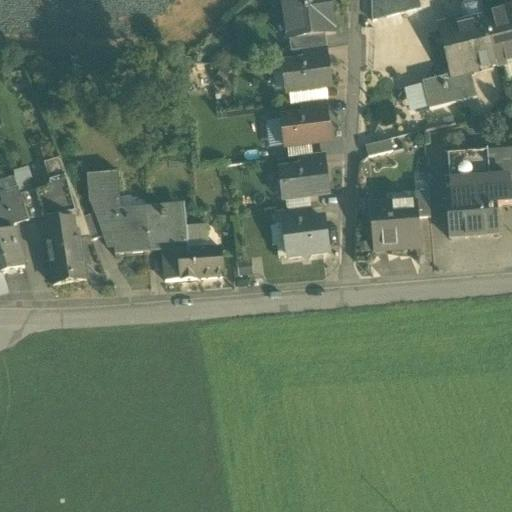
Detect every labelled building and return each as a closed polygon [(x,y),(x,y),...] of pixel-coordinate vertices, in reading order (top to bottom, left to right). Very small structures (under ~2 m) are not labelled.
[(281,0),(287,42),(289,42),(325,37),(335,35),(329,0),(281,0)] [(371,0),(372,23),(421,11),(418,0),(371,0)] [(460,9),(465,25),(484,20),(482,17),(478,5),(460,9)] [(482,17),(484,20),(496,68),(504,66),(511,64),(511,9),(488,16),(488,15),(482,17)] [(495,68),(496,68),(484,20),(465,25),(439,31),(451,77),(422,84),(423,86),(429,109),(429,111),(477,100),(470,74),(495,69),(495,68)] [(328,63),(327,50),(325,37),(289,42),(291,55),(303,53),(304,65),(326,62),(326,63),(328,63)] [(287,90),(288,95),(289,95),(325,90),(330,90),(326,63),(326,62),(304,65),(284,68),(284,70),(287,90)] [(287,90),(284,70),(273,71),(276,92),(287,90)] [(429,109),(423,86),(404,90),(410,114),(429,109)] [(303,107),(327,104),(325,90),(289,95),(291,108),(303,107)] [(303,107),(304,119),(324,116),(324,117),(328,117),(327,104),(303,107)] [(282,122),(286,149),(287,149),(311,146),(328,144),(324,117),(324,116),(304,119),(282,122)] [(286,149),(282,122),(267,124),(270,151),(286,149)] [(365,149),(368,160),(393,154),(390,142),(365,149)] [(312,158),(311,146),(287,149),(288,161),(301,160),(312,158)] [(511,152),(487,154),(490,182),(511,180),(511,152)] [(491,199),(490,182),(487,154),(448,157),(451,202),(491,199)] [(301,160),(302,172),(322,169),(322,170),(326,170),(325,157),(312,158),(301,160)] [(46,164),(49,174),(60,171),(57,161),(46,164)] [(280,174),(284,202),(285,202),(309,199),(326,197),(322,170),(322,169),(302,172),(280,174)] [(16,174),(23,197),(37,192),(30,170),(16,174)] [(21,200),(28,223),(43,218),(51,216),(51,215),(72,208),(65,178),(63,179),(60,171),(49,174),(53,187),(37,192),(23,197),(20,197),(21,200)] [(148,255),(148,248),(145,218),(120,220),(119,212),(117,175),(87,178),(89,205),(99,204),(100,214),(94,217),(103,239),(105,246),(114,246),(115,258),(148,255)] [(3,194),(17,190),(14,178),(0,182),(0,189),(2,195),(3,194)] [(511,180),(490,182),(491,199),(496,198),(497,209),(511,207),(511,180)] [(3,194),(7,204),(21,200),(20,197),(17,190),(3,194)] [(0,236),(13,233),(14,227),(7,204),(3,194),(2,195),(0,195),(0,200),(1,204),(0,206),(0,236)] [(417,204),(419,221),(430,221),(430,220),(428,195),(415,196),(415,204),(417,204)] [(446,203),(449,242),(499,237),(497,209),(496,198),(491,199),(451,202),(446,203)] [(310,211),(309,199),(285,202),(287,214),(303,212),(310,211)] [(28,223),(21,200),(7,204),(14,227),(28,223)] [(369,207),(373,254),(421,250),(419,221),(417,204),(415,204),(369,207)] [(51,216),(43,218),(47,247),(78,241),(89,239),(82,221),(77,207),(72,208),(51,215),(51,216)] [(184,208),(119,212),(120,220),(145,218),(185,216),(184,208)] [(275,215),(277,228),(284,227),(284,226),(304,224),(303,212),(287,214),(275,215)] [(164,284),(180,283),(179,254),(187,253),(186,228),(185,216),(145,218),(148,248),(162,247),(162,254),(164,284)] [(89,239),(91,244),(103,239),(94,217),(82,221),(89,239)] [(301,259),(306,263),(310,258),(328,256),(323,221),(304,224),(284,226),(284,227),(288,261),(301,259)] [(208,228),(186,228),(187,253),(209,252),(208,228)] [(0,277),(3,277),(24,270),(13,233),(0,236),(0,277)] [(47,247),(53,287),(85,282),(78,241),(47,247)] [(209,252),(187,253),(179,254),(180,283),(223,280),(221,251),(209,252)] [(250,265),(236,266),(237,280),(252,278),(250,265)] [(3,277),(0,277),(0,299),(9,297),(3,277)]
